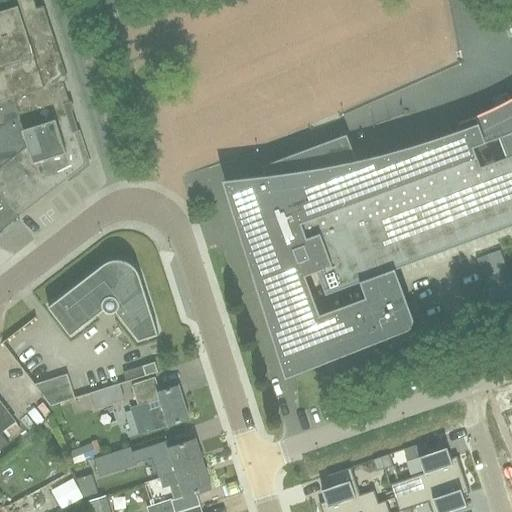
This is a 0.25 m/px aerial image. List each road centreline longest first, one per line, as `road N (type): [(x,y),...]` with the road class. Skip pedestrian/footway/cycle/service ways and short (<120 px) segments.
road 1 (residential): [(253,462),(177,226),(157,204),(123,202)]
road 2 (residential): [(253,462),(460,389)]
road 3 (residential): [(123,202),(58,0)]
road 4 (residential): [(6,286),(123,202)]
road 5 (residential): [(501,511),(460,389)]
